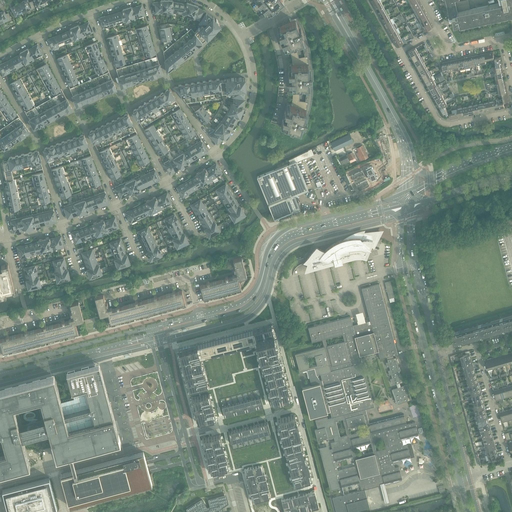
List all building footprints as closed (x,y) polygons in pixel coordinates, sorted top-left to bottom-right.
[(32,9),(35,8),(31,1),(29,3),(28,0),(26,1),(25,1),(25,0),(20,3),(20,4),(24,12),(29,9),(31,8),(32,9)] [(261,0),(265,5),(267,7),(270,11),(283,0),(261,0)] [(503,0),(504,2),(458,12),(455,1),(458,0),(445,0),(446,2),(450,19),(453,18),(455,26),(460,25),(460,26),(508,16),(511,15),(511,0),(500,0),(501,1),(503,0)] [(183,3),(183,2),(180,1),(178,12),(184,13),(187,3),(183,3)] [(380,1),(373,5),(375,9),(383,5),(380,1)] [(14,7),(12,8),(13,10),(10,12),(14,18),(17,17),(16,15),(18,14),(18,15),(23,13),(24,12),(20,4),(19,4),(19,3),(14,6),(14,7)] [(190,5),(191,4),(187,3),(184,13),(183,15),(188,17),(192,5),(190,5)] [(420,3),(412,7),(415,12),(422,8),(420,3)] [(137,17),(144,14),(141,5),(134,7),(137,17)] [(192,5),(188,17),(194,19),(194,17),(198,6),(195,5),(194,6),(192,5)] [(383,5),(375,9),(378,14),(385,10),(383,5)] [(198,7),(198,6),(194,17),(200,20),(204,11),(198,7)] [(135,19),(138,18),(137,17),(134,7),(132,8),(132,7),(131,7),(127,8),(130,19),(131,21),(135,20),(135,19)] [(123,10),(120,11),(124,21),(126,20),(130,19),(127,8),(123,9),(123,10)] [(418,17),(425,13),(422,8),(415,12),(414,13),(416,18),(418,17)] [(387,9),(385,10),(378,14),(381,19),(388,15),(390,14),(387,9)] [(117,11),(113,12),(117,23),(124,21),(120,11),(117,12),(117,11)] [(8,21),(11,19),(8,13),(5,14),(4,12),(2,13),(2,12),(0,12),(0,22),(0,24),(1,23),(6,21),(5,20),(7,19),(8,21)] [(110,15),(107,15),(110,25),(117,23),(113,12),(109,14),(110,15)] [(200,22),(202,24),(201,24),(201,25),(199,28),(194,32),(196,34),(199,38),(203,42),(207,37),(207,38),(211,35),(211,34),(213,32),(213,33),(213,32),(215,30),(216,29),(219,27),(218,27),(218,26),(220,25),(218,22),(218,21),(216,19),(216,20),(215,19),(213,17),(212,17),(210,15),(206,13),(200,22)] [(425,13),(418,17),(420,21),(428,17),(425,13)] [(107,15),(100,18),(103,27),(110,25),(107,15)] [(388,15),(381,19),(383,24),(391,19),(388,15)] [(420,21),(419,22),(421,27),(430,22),(428,17),(420,21)] [(391,19),(383,24),(386,28),(395,23),(392,19),(391,19)] [(299,29),(298,26),(296,20),(279,26),(281,31),(282,35),(284,39),(285,42),(287,47),(304,41),(302,35),(301,35),(300,32),(302,31),(301,28),(299,29)] [(88,22),(81,25),(85,34),(86,34),(92,31),(88,22)] [(430,22),(421,27),(424,32),(433,27),(430,22)] [(395,23),(386,28),(388,33),(398,28),(395,23)] [(160,29),(160,30),(160,32),(161,32),(161,35),(170,33),(172,32),(171,26),(167,27),(166,24),(160,25),(161,28),(160,28),(160,29)] [(79,37),(79,39),(84,37),(83,37),(86,36),(86,34),(85,34),(81,25),(79,26),(78,25),(74,27),(79,37)] [(148,30),(147,28),(146,26),(135,29),(137,35),(148,31),(148,30)] [(71,29),(70,29),(68,30),(72,40),(75,39),(79,37),(74,27),(70,28),(71,29)] [(398,28),(388,33),(391,38),(398,34),(399,34),(400,33),(398,28)] [(65,31),(61,32),(66,43),(65,43),(66,44),(73,41),(72,40),(68,30),(65,32),(65,31)] [(149,34),(149,33),(148,31),(137,35),(139,40),(150,37),(150,36),(149,34)] [(61,32),(57,34),(58,35),(55,36),(59,45),(65,43),(66,43),(61,32)] [(169,39),(171,38),(170,33),(161,35),(161,36),(161,37),(162,39),(162,40),(163,40),(164,46),(170,41),(169,39)] [(109,43),(108,43),(109,43),(118,41),(120,40),(118,34),(107,38),(108,40),(109,43)] [(202,43),(203,42),(202,42),(203,42),(199,38),(196,34),(191,38),(198,46),(200,44),(200,45),(200,44),(201,45),(203,43),(202,43)] [(398,34),(391,38),(394,42),(401,38),(399,34),(398,34)] [(55,36),(48,39),(52,48),(59,45),(55,36)] [(151,42),(152,42),(152,41),(151,41),(151,39),(151,38),(150,39),(150,37),(139,40),(141,46),(152,42),(151,42)] [(196,47),(198,46),(191,38),(187,42),(194,50),(194,49),(195,50),(197,48),(196,48),(197,48),(196,47)] [(401,38),(394,42),(396,47),(404,43),(401,38)] [(110,46),(110,48),(110,49),(111,49),(120,46),(118,41),(109,43),(109,45),(109,46),(110,46)] [(97,44),(96,44),(95,42),(85,47),(87,52),(98,48),(98,47),(97,47),(97,44)] [(152,42),(141,46),(142,51),(153,48),(153,47),(152,44),(153,44),(152,44),(152,42)] [(193,50),(194,50),(187,42),(182,45),(189,54),(189,53),(189,54),(190,53),(190,54),(192,52),(192,51),(193,50)] [(36,57),(35,57),(36,58),(43,55),(37,44),(31,48),(36,57)] [(111,51),(112,54),(121,51),(121,52),(123,51),(122,45),(120,46),(111,49),(111,51)] [(187,55),(189,54),(182,45),(178,49),(184,57),(185,57),(187,56),(187,55)] [(28,48),(24,50),(29,61),(33,58),(35,57),(36,57),(31,48),(28,49),(28,48)] [(98,48),(87,52),(89,57),(100,53),(100,52),(99,50),(99,49),(98,48)] [(155,52),(154,50),(154,49),(153,48),(142,51),(144,57),(155,53),(155,52)] [(415,48),(408,52),(410,57),(418,52),(415,48)] [(182,59),(183,59),(184,57),(178,49),(173,53),(178,59),(180,61),(181,61),(183,60),(182,59)] [(20,54),(18,55),(23,64),(25,62),(26,63),(29,61),(24,50),(20,53),(20,54)] [(112,54),(113,56),(113,57),(114,59),(113,59),(114,59),(114,60),(123,57),(121,52),(121,51),(112,54)] [(418,52),(410,57),(413,62),(421,57),(418,52)] [(493,62),(493,58),(494,58),(493,52),(484,54),(485,60),(491,58),(492,62),(493,62)] [(102,57),(101,55),(101,54),(101,55),(100,53),(89,57),(92,63),(94,62),(102,58),(102,57)] [(178,63),(180,61),(178,59),(173,53),(168,57),(173,62),(175,65),(176,65),(178,64),(178,63)] [(58,60),(58,61),(59,61),(60,63),(59,63),(60,63),(60,64),(71,59),(68,54),(58,58),(58,60)] [(15,56),(11,57),(12,58),(17,67),(23,64),(18,55),(15,56)] [(421,57),(413,62),(416,66),(423,62),(425,61),(423,56),(421,57)] [(8,60),(5,62),(10,71),(17,67),(12,58),(11,57),(8,59),(8,60)] [(115,62),(114,62),(115,62),(115,64),(115,65),(116,65),(125,63),(123,57),(114,60),(115,62)] [(173,67),(175,65),(173,62),(168,57),(165,60),(166,67),(167,70),(166,70),(167,70),(167,72),(170,69),(171,69),(173,68),(173,67)] [(494,58),(493,58),(493,62),(495,61),(496,67),(502,66),(500,57),(494,58)] [(102,58),(94,62),(96,67),(104,63),(105,63),(104,62),(103,60),(102,58)] [(61,66),(62,68),(62,69),(71,65),(69,60),(71,59),(60,64),(61,65),(60,66),(61,66)] [(5,62),(0,64),(0,67),(4,74),(10,71),(5,62)] [(423,62),(416,66),(418,71),(426,67),(423,62)] [(96,67),(94,68),(96,73),(107,69),(107,68),(106,68),(105,65),(106,65),(105,65),(104,63),(96,67)] [(46,64),(36,69),(39,74),(49,69),(49,68),(48,66),(48,65),(47,66),(46,64)] [(158,64),(153,66),(155,72),(156,76),(158,75),(159,75),(161,75),(161,74),(162,74),(161,74),(162,74),(162,72),(162,71),(161,72),(161,69),(159,64),(158,64)] [(308,64),(291,65),(291,70),(291,73),(291,79),(291,82),(291,87),(309,86),(309,80),(309,77),(311,77),(311,73),(309,73),(309,70),(308,64)] [(64,73),(64,74),(73,70),(71,65),(62,69),(63,71),(64,73)] [(156,76),(155,72),(153,66),(147,67),(149,74),(150,77),(153,77),(156,77),(155,76),(156,76)] [(148,78),(150,77),(149,74),(147,67),(142,69),(145,79),(146,79),(146,80),(148,79),(148,78)] [(426,67),(418,71),(421,76),(429,71),(426,67)] [(49,69),(39,74),(42,79),(52,74),(52,73),(50,71),(51,71),(50,70),(50,71),(49,69)] [(142,80),(145,79),(142,69),(136,71),(139,81),(140,81),(142,81),(142,80),(143,80),(142,80)] [(66,79),(67,79),(75,76),(73,70),(64,74),(65,76),(66,79)] [(431,76),(433,75),(430,70),(429,71),(421,76),(423,80),(431,76)] [(136,82),(137,82),(139,81),(136,71),(130,73),(133,83),(134,83),(137,82),(136,82)] [(131,83),(133,83),(130,73),(124,74),(126,80),(127,84),(128,84),(128,85),(128,84),(128,85),(131,84),(131,83)] [(55,79),(55,78),(54,78),(53,76),(53,75),(53,76),(52,74),(42,79),(45,84),(55,79)] [(125,85),(127,84),(126,80),(124,74),(118,76),(120,80),(120,81),(120,82),(121,84),(121,85),(121,86),(122,86),(123,86),(123,87),(125,86),(125,85)] [(69,84),(68,84),(69,84),(69,85),(78,81),(75,76),(67,79),(67,81),(67,82),(68,82),(69,84)] [(431,76),(423,80),(426,85),(434,81),(431,76)] [(13,88),(13,89),(13,88),(13,89),(23,83),(21,78),(10,84),(11,85),(11,86),(12,86),(13,88)] [(220,80),(221,85),(220,85),(221,90),(222,93),(228,92),(232,92),(232,93),(233,93),(232,95),(244,97),(245,92),(245,89),(245,85),(246,85),(246,82),(245,82),(245,78),(242,78),(241,78),(238,78),(239,78),(238,78),(238,79),(237,79),(237,78),(234,78),(231,79),(231,78),(231,79),(226,79),(226,80),(220,80)] [(56,81),(56,80),(56,81),(55,79),(45,84),(48,90),(49,89),(49,88),(58,84),(57,84),(58,83),(57,83),(56,81)] [(108,86),(110,91),(112,90),(113,90),(115,89),(116,88),(113,82),(112,79),(106,81),(108,86)] [(108,92),(110,91),(108,86),(106,81),(101,83),(105,93),(106,93),(106,94),(108,93),(108,92)] [(434,81),(426,85),(429,90),(436,86),(434,81)] [(16,93),(15,93),(16,94),(16,93),(16,94),(26,88),(23,83),(13,89),(14,90),(14,91),(16,93)] [(103,94),(105,93),(101,83),(95,86),(99,96),(99,95),(100,96),(100,95),(100,96),(102,95),(102,94),(103,94)] [(49,88),(49,89),(52,94),(60,89),(60,88),(59,86),(59,85),(58,86),(58,84),(49,88)] [(178,85),(179,86),(178,86),(174,87),(175,88),(175,89),(177,91),(181,96),(186,96),(184,85),(181,86),(181,85),(178,85)] [(97,97),(97,96),(99,96),(95,86),(90,88),(94,98),(95,98),(97,97)] [(436,86),(429,90),(431,95),(439,90),(436,86)] [(17,95),(17,96),(18,98),(19,98),(19,99),(29,93),(26,88),(16,94),(17,95)] [(92,99),(94,98),(90,88),(84,91),(88,100),(89,100),(89,101),(91,100),(91,99),(92,99)] [(172,93),(170,91),(171,91),(170,91),(169,89),(169,90),(168,89),(168,90),(168,89),(166,91),(164,93),(169,102),(175,98),(172,94),(172,93)] [(439,90),(431,95),(434,99),(442,95),(439,90)] [(86,101),(88,100),(84,91),(78,93),(81,98),(83,103),(83,102),(83,103),(84,103),(86,102),(86,101)] [(160,94),(161,95),(159,96),(164,105),(169,102),(164,93),(163,93),(163,92),(161,94),(160,94)] [(508,92),(502,93),(503,99),(501,99),(502,103),(503,102),(504,102),(509,101),(508,92)] [(20,100),(20,101),(21,103),(22,104),(32,98),(29,93),(19,99),(20,100)] [(74,99),(75,100),(75,101),(76,103),(76,104),(76,103),(77,105),(78,105),(80,104),(81,104),(81,103),(83,103),(81,98),(78,93),(73,95),(74,99)] [(442,95),(434,99),(436,104),(444,100),(442,95)] [(154,99),(159,108),(164,105),(159,96),(157,97),(156,97),(154,98),(154,99)] [(233,103),(244,107),(243,107),(243,106),(245,99),(235,97),(233,103)] [(24,108),(24,109),(34,103),(32,98),(22,104),(22,105),(22,106),(23,106),(24,108)] [(69,104),(69,103),(68,102),(66,98),(61,101),(64,106),(66,111),(68,110),(69,110),(71,109),(71,108),(72,108),(71,106),(70,106),(69,104)] [(149,101),(149,102),(148,102),(154,111),(159,108),(154,99),(152,100),(151,100),(149,101)] [(495,104),(496,110),(505,108),(503,102),(502,103),(501,99),(499,100),(500,103),(495,104)] [(9,104),(8,102),(8,101),(6,100),(0,104),(0,110),(0,111),(10,104),(9,104),(10,104),(9,104)] [(444,100),(436,104),(439,109),(444,106),(447,105),(444,100)] [(64,113),(64,112),(66,111),(64,106),(61,101),(56,104),(61,114),(61,113),(61,114),(62,113),(62,114),(64,113)] [(143,105),(144,105),(143,105),(149,114),(154,111),(148,102),(147,103),(146,103),(144,104),(143,105)] [(233,103),(231,102),(229,107),(241,112),(244,107),(233,103)] [(12,108),(11,106),(10,104),(0,111),(3,116),(13,109),(13,108),(12,108)] [(59,115),(61,114),(56,104),(50,107),(56,116),(56,117),(56,116),(57,117),(59,116),(58,115),(59,115)] [(139,108),(138,108),(144,117),(149,114),(143,105),(141,106),(139,107),(139,108)] [(195,111),(194,112),(195,112),(196,114),(197,115),(198,116),(206,110),(202,106),(200,107),(199,105),(192,106),(195,111)] [(306,119),(304,119),(305,116),(306,110),(289,105),(283,126),(300,131),(302,125),(303,122),(305,123),(306,119)] [(444,106),(439,109),(443,117),(449,114),(450,114),(449,110),(447,111),(444,106)] [(54,118),(56,116),(50,107),(45,110),(50,119),(51,119),(51,120),(53,118),(54,118)] [(229,107),(227,112),(239,117),(241,112),(229,107)] [(133,111),(134,113),(133,113),(134,114),(134,113),(135,115),(135,116),(138,120),(144,117),(138,108),(136,109),(135,109),(133,110),(134,111),(133,111)] [(182,111),(180,109),(181,109),(180,109),(180,108),(170,114),(173,119),(175,118),(183,113),(182,112),(182,111)] [(16,113),(14,111),(15,111),(14,111),(13,109),(3,116),(7,120),(16,114),(16,113)] [(450,114),(449,114),(450,120),(459,118),(458,112),(452,113),(451,109),(449,110),(450,114)] [(45,110),(40,113),(45,122),(46,122),(46,123),(48,121),(48,120),(50,119),(45,110)] [(201,120),(201,121),(201,120),(202,121),(202,120),(204,123),(211,118),(206,110),(198,116),(199,118),(201,120)] [(227,112),(224,117),(235,124),(237,121),(236,120),(237,119),(238,117),(239,117),(227,112)] [(43,124),(43,123),(45,122),(40,113),(35,116),(40,125),(41,125),(43,124)] [(183,113),(175,118),(173,119),(176,124),(178,123),(186,118),(185,116),(183,114),(184,114),(183,113),(183,114),(183,113)] [(124,115),(124,116),(122,117),(127,126),(132,124),(130,119),(130,118),(129,116),(128,116),(128,114),(127,115),(127,114),(127,115),(126,114),(124,115)] [(33,126),(33,127),(34,128),(35,128),(36,128),(38,127),(37,127),(38,127),(38,126),(40,125),(35,116),(30,119),(29,119),(32,124),(31,124),(32,124),(33,126)] [(117,119),(117,120),(121,129),(127,126),(122,117),(120,118),(119,118),(117,119)] [(233,127),(235,124),(224,117),(221,122),(221,121),(221,122),(231,130),(230,129),(232,126),(233,127)] [(178,123),(176,124),(179,129),(181,128),(189,123),(188,121),(186,119),(187,119),(186,118),(178,123)] [(112,122),(111,122),(112,122),(111,122),(116,132),(121,129),(117,120),(115,121),(114,120),(114,121),(114,120),(112,121),(112,122)] [(106,125),(110,134),(116,132),(111,122),(109,123),(108,123),(106,124),(106,125)] [(221,122),(217,126),(227,134),(231,130),(221,122)] [(23,123),(18,126),(24,135),(26,134),(27,134),(29,133),(28,132),(29,132),(29,131),(28,130),(28,129),(27,127),(26,127),(23,123)] [(181,128),(184,133),(192,128),(191,126),(189,124),(190,124),(189,123),(181,128)] [(101,127),(100,127),(105,137),(110,134),(106,125),(104,126),(103,126),(103,125),(102,126),(101,126),(101,127)] [(145,130),(145,131),(147,133),(146,133),(147,133),(148,135),(156,130),(153,125),(145,130)] [(24,136),(24,135),(18,126),(13,130),(19,138),(21,137),(22,137),(24,136)] [(217,126),(214,130),(215,131),(224,139),(227,134),(217,126)] [(96,129),(95,130),(100,139),(105,137),(100,127),(98,128),(95,129),(96,129)] [(156,130),(148,135),(150,137),(149,138),(150,138),(151,140),(161,134),(158,128),(156,130)] [(192,129),(193,128),(192,128),(184,133),(187,138),(195,133),(194,131),(194,130),(194,131),(192,129)] [(17,140),(19,138),(13,130),(8,133),(14,142),(14,141),(15,142),(15,141),(15,142),(17,140)] [(90,135),(91,137),(92,139),(94,142),(100,139),(95,130),(93,131),(92,131),(92,130),(90,132),(89,133),(90,134),(90,135)] [(209,133),(210,135),(217,143),(223,138),(224,139),(215,131),(214,130),(209,133)] [(8,133),(3,136),(9,145),(10,145),(12,144),(12,143),(14,142),(8,133)] [(350,133),(331,142),(335,151),(354,142),(350,133)] [(138,138),(138,137),(137,135),(136,134),(126,139),(129,145),(131,144),(130,144),(139,139),(138,138)] [(151,140),(153,142),(152,142),(153,143),(154,144),(162,139),(162,140),(164,139),(161,134),(151,140)] [(80,136),(78,137),(80,142),(82,147),(87,145),(86,141),(86,140),(86,139),(85,139),(85,137),(85,136),(84,137),(84,135),(83,135),(80,135),(80,136)] [(8,147),(7,146),(9,145),(3,136),(0,138),(0,141),(1,144),(2,146),(4,149),(5,148),(5,149),(5,148),(5,149),(7,147),(8,147)] [(73,139),(72,139),(76,149),(82,147),(80,142),(78,137),(76,138),(75,138),(75,137),(73,138),(73,139)] [(67,141),(70,151),(76,149),(72,139),(70,140),(69,139),(67,140),(67,141)] [(140,142),(139,140),(140,140),(139,140),(139,139),(130,144),(131,144),(133,149),(141,145),(141,143),(141,142),(140,142)] [(154,144),(154,145),(156,147),(155,147),(156,148),(157,149),(165,144),(162,140),(162,139),(154,144)] [(197,145),(202,153),(207,150),(201,140),(196,143),(197,145)] [(61,143),(65,153),(70,151),(67,141),(65,142),(64,142),(64,141),(62,142),(62,143),(61,143)] [(56,145),(55,145),(59,155),(65,153),(61,143),(59,144),(58,144),(58,143),(56,144),(56,145)] [(157,150),(158,152),(159,153),(159,152),(160,154),(170,148),(166,143),(165,144),(157,149),(157,150)] [(193,147),(192,147),(198,157),(201,155),(200,154),(202,153),(197,145),(196,143),(192,146),(193,147)] [(50,147),(53,157),(59,155),(55,145),(53,146),(53,145),(50,146),(50,147)] [(142,145),(141,145),(133,149),(131,149),(134,155),(135,154),(144,150),(143,148),(143,147),(143,148),(142,145)] [(357,148),(359,152),(356,153),(360,161),(368,157),(362,145),(357,148)] [(198,157),(192,147),(193,147),(192,146),(187,149),(188,150),(193,159),(195,158),(195,159),(198,157)] [(47,147),(45,148),(45,149),(44,149),(44,151),(44,152),(45,152),(45,154),(46,154),(47,159),(53,157),(50,147),(48,148),(47,148),(47,147)] [(101,155),(101,156),(102,157),(112,152),(110,147),(104,150),(102,151),(99,152),(100,152),(99,153),(100,153),(101,155)] [(145,153),(144,151),(144,150),(135,154),(138,159),(146,155),(146,153),(145,153)] [(189,162),(189,161),(193,159),(188,150),(183,153),(189,163),(189,162)] [(34,152),(32,153),(35,163),(41,161),(39,156),(40,156),(39,156),(39,153),(38,151),(37,151),(35,151),(35,152),(34,152)] [(182,151),(177,154),(184,165),(189,163),(183,153),(182,151)] [(29,153),(28,153),(26,154),(29,164),(35,163),(32,153),(32,152),(31,153),(31,152),(29,153)] [(103,160),(103,161),(104,162),(113,158),(115,158),(112,152),(102,157),(102,158),(103,160)] [(21,155),(20,155),(23,166),(29,164),(26,154),(24,155),(24,154),(23,154),(21,155)] [(177,154),(173,157),(174,159),(180,168),(184,165),(177,154)] [(15,157),(17,167),(23,166),(20,155),(18,156),(18,155),(15,156),(15,157)] [(147,156),(147,155),(146,155),(138,159),(136,160),(139,165),(149,160),(148,158),(147,156)] [(91,157),(91,156),(90,156),(82,159),(83,164),(84,164),(93,161),(92,159),(91,157)] [(9,157),(10,158),(9,158),(8,158),(9,162),(10,162),(10,164),(11,164),(12,169),(17,167),(15,157),(12,158),(12,157),(9,157)] [(105,163),(106,165),(106,166),(107,168),(115,163),(113,158),(104,162),(105,163),(104,163),(105,163)] [(170,161),(169,162),(175,170),(179,168),(180,168),(174,159),(170,161)] [(164,163),(165,164),(170,173),(175,170),(169,162),(170,161),(169,160),(164,163)] [(3,163),(4,167),(2,167),(3,170),(11,169),(12,169),(11,164),(10,164),(10,162),(9,162),(7,162),(6,162),(6,161),(4,162),(4,163),(3,163)] [(94,165),(94,164),(93,162),(93,161),(93,162),(93,161),(84,164),(83,164),(82,165),(84,170),(94,167),(94,165)] [(300,209),(298,203),(299,203),(298,200),(297,201),(295,195),(308,190),(296,161),(257,177),(274,219),(300,209)] [(108,170),(108,171),(109,173),(118,169),(120,168),(117,162),(115,163),(107,168),(108,170)] [(216,176),(217,177),(222,174),(221,172),(222,171),(220,168),(219,168),(216,163),(210,167),(216,176)] [(52,170),(52,171),(53,173),(54,175),(63,172),(65,171),(63,166),(52,170)] [(377,178),(371,166),(365,169),(371,180),(377,178)] [(94,167),(84,170),(86,176),(96,172),(96,170),(95,167),(94,167)] [(212,179),(212,178),(216,176),(210,167),(206,169),(205,168),(205,169),(212,179)] [(118,169),(109,173),(109,174),(110,173),(111,176),(110,176),(111,176),(112,178),(120,174),(118,169)] [(203,171),(201,172),(207,182),(212,179),(205,169),(202,170),(203,171)] [(155,170),(150,172),(154,181),(159,179),(155,170)] [(362,171),(352,176),(354,181),(365,176),(362,171)] [(43,172),(32,175),(33,181),(44,178),(44,176),(43,173),(43,172)] [(54,175),(54,176),(55,178),(55,179),(56,180),(65,177),(63,172),(54,175)] [(98,175),(97,173),(97,172),(96,172),(86,176),(87,181),(98,177),(98,175)] [(145,174),(150,184),(153,183),(152,182),(154,181),(150,172),(145,174)] [(202,184),(203,186),(208,183),(207,182),(201,172),(199,173),(199,172),(196,174),(202,184)] [(145,174),(144,173),(139,175),(140,177),(144,186),(146,185),(147,186),(150,184),(145,174)] [(196,175),(192,178),(198,187),(202,184),(196,174),(196,175)] [(56,180),(56,181),(57,184),(58,186),(69,182),(67,176),(65,177),(56,180)] [(98,177),(87,181),(89,187),(100,183),(100,181),(100,180),(99,180),(99,178),(98,178),(98,177)] [(135,179),(134,177),(129,180),(135,191),(137,190),(137,191),(140,189),(135,179)] [(135,179),(140,189),(140,188),(144,186),(140,177),(135,179)] [(44,179),(45,179),(45,178),(44,178),(33,181),(34,187),(36,186),(46,184),(45,182),(45,181),(44,179)] [(193,190),(194,191),(199,188),(198,187),(192,178),(190,179),(190,178),(187,180),(193,190)] [(129,180),(124,182),(125,184),(130,194),(133,192),(135,191),(129,180)] [(185,182),(183,183),(188,193),(189,192),(193,190),(187,180),(184,182),(185,182)] [(366,180),(356,185),(359,190),(369,186),(366,180)] [(58,187),(59,189),(60,191),(69,188),(71,188),(69,182),(58,186),(58,187)] [(183,183),(177,187),(180,192),(182,196),(182,195),(184,198),(189,194),(189,192),(188,193),(183,183)] [(115,187),(115,189),(120,198),(125,195),(121,186),(120,184),(115,187)] [(125,184),(121,186),(125,195),(129,193),(130,193),(130,194),(125,184)] [(225,184),(215,190),(218,195),(228,188),(225,184)] [(15,185),(5,187),(6,190),(5,190),(6,192),(6,193),(18,191),(17,185),(15,185)] [(60,192),(61,194),(61,195),(62,197),(71,194),(69,188),(60,191),(60,192)] [(222,198),(231,192),(230,190),(229,190),(228,188),(218,195),(221,199),(222,198)] [(105,191),(99,193),(104,204),(109,202),(105,191)] [(232,195),(233,195),(231,192),(222,198),(221,199),(223,204),(225,203),(234,197),(232,195)] [(99,193),(94,195),(99,207),(102,206),(102,205),(104,204),(99,193)] [(167,193),(161,195),(166,205),(165,205),(166,207),(172,204),(171,201),(172,201),(170,198),(169,198),(167,193)] [(49,198),(49,195),(48,195),(39,197),(37,197),(39,203),(50,200),(49,198)] [(94,195),(89,197),(93,208),(95,207),(96,208),(99,207),(94,195)] [(156,197),(161,209),(162,209),(166,207),(165,205),(166,205),(161,195),(156,197)] [(93,208),(89,197),(84,199),(84,198),(89,211),(89,210),(93,208)] [(153,198),(153,199),(151,200),(156,210),(157,212),(162,209),(161,209),(156,197),(153,198)] [(234,197),(225,203),(227,207),(237,201),(235,199),(234,197)] [(84,198),(79,200),(83,212),(85,211),(85,212),(89,211),(84,198)] [(203,204),(200,199),(191,205),(194,209),(203,204)] [(81,212),(83,212),(79,200),(74,202),(78,214),(82,213),(81,212)] [(149,200),(146,201),(152,214),(157,212),(156,210),(151,200),(149,201),(149,200)] [(146,202),(146,203),(141,205),(147,216),(151,214),(152,214),(146,201),(146,202)] [(239,206),(238,204),(237,201),(227,207),(230,211),(239,206)] [(18,202),(9,204),(9,206),(8,207),(9,209),(10,209),(10,210),(19,208),(21,208),(20,202),(18,202)] [(74,202),(69,204),(73,215),(78,214),(78,215),(78,214),(74,202)] [(194,209),(195,211),(196,214),(206,208),(207,207),(204,203),(203,204),(194,209)] [(69,204),(64,206),(68,217),(73,215),(69,204)] [(136,206),(141,217),(142,218),(147,216),(141,205),(139,206),(139,205),(136,206)] [(133,208),(134,208),(132,209),(136,219),(141,217),(136,206),(133,208)] [(228,212),(229,213),(228,214),(231,218),(243,210),(241,207),(240,207),(239,206),(230,211),(228,212)] [(206,208),(196,214),(198,216),(199,218),(208,213),(206,208)] [(48,211),(51,222),(56,221),(53,209),(48,211)] [(128,218),(130,221),(131,223),(137,221),(136,219),(132,209),(126,212),(128,218)] [(245,216),(244,214),(245,214),(244,213),(245,213),(243,210),(231,218),(233,221),(234,221),(235,222),(239,219),(239,220),(242,218),(245,216)] [(49,223),(51,222),(48,211),(43,212),(46,224),(49,224),(49,223)] [(43,212),(37,213),(40,225),(42,224),(43,225),(46,224),(43,212)] [(35,226),(40,225),(37,213),(32,214),(35,227),(35,226),(36,226),(35,226)] [(199,218),(201,220),(200,220),(202,223),(211,217),(208,213),(199,218)] [(32,214),(27,215),(30,227),(32,227),(32,228),(35,227),(32,214)] [(174,214),(165,219),(167,223),(176,219),(174,214)] [(27,215),(22,217),(25,230),(28,229),(28,228),(30,227),(27,215)] [(211,217),(202,223),(203,225),(204,225),(205,227),(213,221),(214,222),(215,221),(212,216),(211,217)] [(21,217),(16,218),(19,230),(24,229),(25,230),(22,217),(21,217)] [(115,217),(109,219),(112,229),(113,229),(118,227),(118,226),(119,226),(117,222),(115,217)] [(16,218),(11,220),(11,221),(14,231),(19,230),(16,218)] [(108,232),(113,231),(113,229),(112,229),(109,219),(104,221),(104,220),(103,220),(108,233),(108,232)] [(167,223),(165,224),(168,229),(179,223),(178,221),(177,221),(176,219),(167,223)] [(98,222),(102,233),(103,235),(108,233),(103,220),(98,222)] [(205,229),(207,232),(217,226),(217,225),(215,222),(214,223),(214,222),(213,221),(205,227),(206,228),(205,228),(205,229)] [(98,222),(93,224),(97,235),(102,233),(98,222)] [(180,226),(179,223),(168,229),(170,233),(172,233),(181,228),(180,226)] [(93,225),(88,226),(93,238),(98,236),(97,235),(93,224),(93,225)] [(219,225),(217,225),(217,226),(207,232),(209,235),(210,235),(211,237),(214,235),(217,234),(217,233),(221,230),(220,229),(221,228),(219,225)] [(93,238),(88,226),(86,227),(86,226),(83,227),(88,240),(93,238)] [(78,230),(82,240),(82,242),(88,240),(83,227),(80,228),(80,229),(78,230)] [(150,232),(147,227),(138,231),(140,236),(150,232)] [(181,228),(172,233),(174,237),(183,233),(181,228)] [(74,238),(75,242),(76,242),(82,240),(78,230),(72,232),(74,238)] [(150,232),(140,236),(141,238),(142,241),(152,236),(152,237),(154,236),(151,231),(150,232)] [(365,234),(362,235),(363,232),(360,232),(358,233),(357,233),(355,234),(353,234),(351,235),(349,236),(347,237),(345,238),(343,240),(340,241),(338,242),(337,242),(336,243),(333,244),(331,246),(330,246),(329,247),(328,248),(327,249),(325,251),(324,251),(322,251),(321,250),(320,250),(319,249),(318,249),(316,248),(306,260),(309,261),(308,262),(307,268),(320,264),(335,260),(335,262),(341,261),(340,259),(353,255),(355,255),(356,255),(358,255),(359,255),(361,255),(362,255),(364,255),(365,256),(367,256),(369,250),(373,249),(375,245),(377,240),(377,238),(379,234),(379,235),(380,233),(379,232),(378,232),(375,232),(373,232),(371,233),(369,233),(367,233),(365,234)] [(174,239),(175,243),(186,237),(185,234),(184,234),(183,233),(174,237),(174,239)] [(63,245),(64,245),(63,241),(62,242),(61,236),(54,237),(57,248),(63,246),(63,245)] [(152,236),(142,241),(143,244),(144,243),(145,245),(154,241),(152,237),(152,236)] [(49,238),(52,249),(52,251),(58,249),(57,248),(54,237),(50,238),(49,238),(49,237),(49,238)] [(175,243),(174,243),(175,247),(176,247),(177,248),(182,246),(182,247),(185,245),(188,243),(187,242),(188,241),(186,237),(175,243)] [(42,240),(42,239),(38,240),(41,252),(42,252),(47,251),(44,240),(42,240)] [(120,239),(109,243),(110,248),(122,244),(120,239)] [(36,253),(36,255),(42,253),(42,252),(41,252),(38,240),(38,241),(33,242),(36,253)] [(154,241),(145,245),(147,250),(156,246),(158,245),(156,240),(154,241)] [(31,242),(28,243),(31,254),(31,256),(36,255),(36,253),(33,242),(31,243),(31,242)] [(122,244),(110,248),(112,253),(124,249),(123,246),(122,246),(122,244)] [(23,245),(18,246),(21,259),(26,257),(26,255),(23,245)] [(148,251),(147,252),(148,255),(160,250),(158,247),(157,247),(156,246),(147,250),(148,251)] [(94,248),(82,253),(84,258),(94,254),(96,254),(94,248)] [(124,252),(125,251),(124,249),(112,253),(114,258),(116,257),(125,254),(124,252)] [(160,250),(148,255),(150,259),(151,259),(152,260),(155,259),(159,258),(158,257),(163,255),(162,254),(163,253),(161,249),(160,250)] [(84,258),(85,260),(84,260),(85,262),(96,259),(94,254),(84,258)] [(116,257),(116,258),(115,259),(116,263),(128,258),(127,255),(126,255),(125,254),(116,257)] [(242,257),(233,260),(235,268),(234,268),(234,269),(234,271),(236,271),(237,274),(238,274),(239,278),(247,277),(242,257)] [(129,264),(128,263),(129,263),(129,262),(128,258),(116,263),(115,263),(116,267),(117,267),(118,269),(123,267),(126,266),(129,264)] [(96,259),(85,262),(86,265),(87,265),(88,267),(97,264),(96,259)] [(0,297),(6,296),(5,292),(8,292),(15,290),(8,263),(1,265),(2,268),(0,268),(0,297)] [(97,264),(88,267),(88,269),(87,269),(88,269),(87,269),(88,273),(100,268),(99,265),(98,265),(97,264)] [(36,265),(25,268),(26,273),(36,271),(38,270),(36,265)] [(56,271),(56,272),(55,273),(56,277),(68,274),(68,270),(67,270),(66,270),(66,268),(56,271)] [(103,274),(102,272),(103,272),(102,268),(100,268),(88,273),(90,276),(90,277),(91,276),(92,278),(95,277),(98,276),(103,274)] [(69,277),(68,274),(56,277),(57,281),(58,280),(59,282),(69,280),(68,278),(69,278),(69,277)] [(225,279),(218,281),(222,293),(223,297),(227,296),(226,292),(241,288),(238,279),(239,278),(238,274),(237,274),(232,275),(232,277),(228,278),(228,277),(227,277),(225,277),(225,279)] [(27,280),(28,284),(40,281),(39,277),(38,277),(37,275),(27,278),(28,280),(27,280)] [(28,284),(29,287),(29,288),(30,288),(30,289),(40,287),(40,285),(41,285),(40,281),(28,284)] [(207,297),(222,293),(218,281),(209,283),(209,282),(208,282),(206,282),(207,284),(200,286),(204,302),(208,301),(207,297)] [(390,281),(385,282),(389,299),(394,297),(390,281)] [(365,324),(361,324),(359,325),(359,328),(354,330),(350,316),(308,327),(312,342),(322,340),(324,347),(295,354),(299,372),(307,370),(314,368),(316,375),(320,374),(322,383),(321,383),(322,388),(324,387),(328,404),(327,405),(328,409),(329,409),(330,412),(331,418),(327,419),(327,417),(315,420),(316,424),(317,429),(314,430),(317,440),(328,437),(330,437),(330,438),(334,437),(335,441),(330,443),(332,448),(329,449),(320,451),(330,490),(339,488),(338,481),(340,480),(342,486),(348,485),(348,486),(351,485),(351,484),(356,482),(356,483),(359,483),(361,490),(332,498),(335,511),(351,511),(369,507),(367,498),(364,485),(384,480),(385,485),(402,480),(399,467),(394,468),(393,462),(414,457),(411,443),(407,444),(403,445),(401,440),(419,435),(415,422),(406,424),(404,414),(369,423),(365,409),(374,407),(373,403),(361,356),(378,351),(380,359),(397,354),(379,284),(370,286),(369,283),(361,286),(371,325),(365,327),(365,324)] [(172,292),(172,293),(163,295),(167,308),(181,304),(183,308),(186,307),(182,290),(175,292),(175,291),(173,291),(172,291),(172,292)] [(107,309),(106,306),(108,305),(107,303),(106,303),(105,303),(103,295),(95,297),(100,316),(107,314),(106,310),(106,309),(106,310),(107,309)] [(154,298),(145,300),(148,313),(163,309),(164,313),(168,312),(167,308),(163,295),(157,297),(156,296),(154,296),(154,297),(154,298)] [(135,302),(135,303),(126,305),(129,318),(144,314),(145,318),(149,317),(148,313),(145,300),(138,302),(137,301),(136,301),(135,301),(135,302)] [(83,320),(78,301),(70,304),(72,312),(71,312),(70,313),(71,315),(73,315),(73,318),(74,318),(75,318),(76,322),(83,320)] [(112,307),(107,309),(106,310),(106,309),(106,310),(107,314),(108,314),(110,323),(126,319),(127,323),(131,322),(129,318),(126,305),(119,307),(119,306),(117,306),(116,306),(116,307),(117,308),(112,309),(112,307)] [(511,315),(451,333),(454,344),(501,330),(502,332),(508,331),(507,328),(511,326),(511,315)] [(62,323),(55,325),(59,337),(60,341),(63,340),(62,336),(78,332),(75,323),(76,322),(75,318),(74,318),(73,318),(69,319),(69,321),(65,322),(65,321),(64,321),(64,320),(63,320),(62,321),(62,323)] [(271,324),(178,348),(181,360),(183,365),(190,391),(191,397),(193,406),(195,411),(195,414),(198,422),(205,421),(206,420),(207,420),(210,419),(215,418),(220,416),(224,416),(224,415),(227,415),(229,414),(231,414),(232,413),(238,412),(240,411),(242,411),(244,410),(249,409),(251,409),(253,408),(255,408),(260,406),(262,406),(263,405),(268,404),(269,404),(272,403),(277,402),(278,401),(290,398),(289,391),(288,388),(286,383),(286,382),(284,375),(284,374),(284,373),(282,373),(281,368),(280,367),(280,366),(282,366),(280,357),(279,355),(279,354),(278,352),(278,349),(277,346),(276,341),(273,333),(271,324)] [(45,325),(43,326),(44,328),(36,330),(40,342),(41,346),(45,345),(44,341),(59,337),(55,325),(46,327),(46,326),(45,326),(45,325)] [(25,346),(40,342),(36,330),(27,332),(27,331),(26,330),(24,331),(25,333),(18,335),(21,347),(22,351),(26,350),(25,346)] [(8,335),(6,336),(6,338),(0,339),(0,341),(4,356),(8,355),(6,351),(21,347),(18,335),(9,337),(9,336),(8,336),(8,335)] [(392,379),(390,379),(391,383),(393,382),(394,384),(396,384),(397,388),(400,386),(399,383),(402,382),(402,379),(403,379),(401,375),(401,376),(399,371),(400,371),(399,367),(398,368),(397,363),(398,363),(397,359),(396,359),(396,357),(387,360),(388,362),(386,363),(387,367),(389,366),(390,370),(388,371),(389,375),(391,374),(392,379)] [(0,473),(29,465),(24,444),(51,437),(54,447),(56,458),(70,455),(73,454),(120,441),(114,420),(108,398),(108,397),(108,396),(107,394),(106,390),(104,383),(103,377),(102,376),(101,371),(101,370),(99,364),(92,366),(86,367),(80,369),(79,369),(73,371),(67,372),(67,373),(69,378),(69,379),(70,385),(73,394),(74,397),(60,400),(54,376),(0,390),(0,473)] [(316,375),(314,368),(307,370),(309,377),(311,385),(302,388),(310,417),(330,412),(329,409),(328,409),(327,405),(328,404),(324,387),(322,388),(321,383),(322,383),(321,379),(319,380),(316,375)] [(478,383),(469,386),(467,386),(469,391),(471,390),(480,388),(478,383)] [(397,388),(391,390),(394,398),(397,405),(412,399),(406,384),(400,386),(397,388)] [(209,437),(202,439),(204,447),(205,450),(206,455),(208,464),(209,465),(211,472),(222,469),(222,471),(223,473),(223,474),(232,472),(244,469),(247,480),(248,485),(249,487),(252,499),(253,502),(271,497),(272,497),(275,496),(275,499),(281,497),(281,498),(284,511),(303,511),(319,508),(318,504),(317,501),(316,497),(314,490),(314,487),(311,479),(310,472),(309,470),(306,457),(305,456),(305,455),(303,456),(302,448),(303,448),(299,431),(298,426),(296,421),(295,415),(281,418),(277,419),(274,420),(272,421),(267,422),(266,422),(265,422),(259,424),(257,424),(255,425),(254,425),(248,427),(246,427),(244,428),(243,428),(237,430),(235,430),(233,431),(231,431),(228,432),(225,433),(222,433),(220,434),(214,435),(211,436),(210,437),(209,437)] [(144,457),(143,453),(138,454),(133,455),(123,457),(78,470),(74,471),(64,474),(61,474),(63,480),(70,506),(146,486),(152,484),(149,475),(148,473),(146,463),(144,457)] [(15,486),(2,489),(5,500),(5,501),(7,509),(8,511),(44,511),(57,509),(49,477),(18,485),(17,485),(17,484),(15,484),(15,485),(15,486)] [(221,511),(220,509),(227,505),(224,496),(224,495),(223,495),(209,499),(208,499),(208,500),(210,508),(208,509),(202,500),(202,499),(201,499),(200,499),(188,507),(188,508),(188,509),(189,511),(221,511)]
